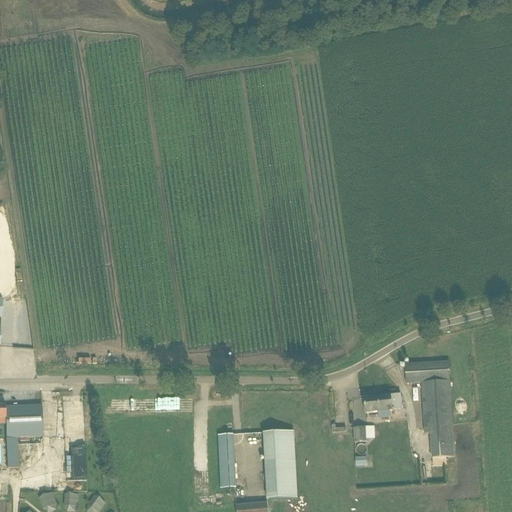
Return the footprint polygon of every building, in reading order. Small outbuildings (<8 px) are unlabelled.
[(433,459),(433,466),(447,466),(446,458),(454,458),(450,382),(449,362),(405,365),(406,385),(421,384),(423,435),(430,435),(432,459),(433,459)] [(378,413),(379,420),(391,418),(390,412),(402,410),(401,395),(364,400),(366,414),(378,413)] [(5,405),(0,405),(0,424),(5,424),(6,439),(17,439),(42,438),(41,406),(10,407),(6,407),(5,407),(5,405)] [(353,441),(374,441),(374,427),(353,428),(353,441)] [(294,432),(263,434),(267,501),(298,499),(294,432)] [(233,435),(217,436),(219,489),(235,489),(233,435)] [(82,480),(83,454),(65,454),(65,480),(82,480)] [(367,458),(355,458),(356,468),(367,467),(367,458)] [(195,475),(205,475),(206,460),(196,459),(195,475)] [(234,511),(266,511),(266,503),(234,505),(234,511)]
